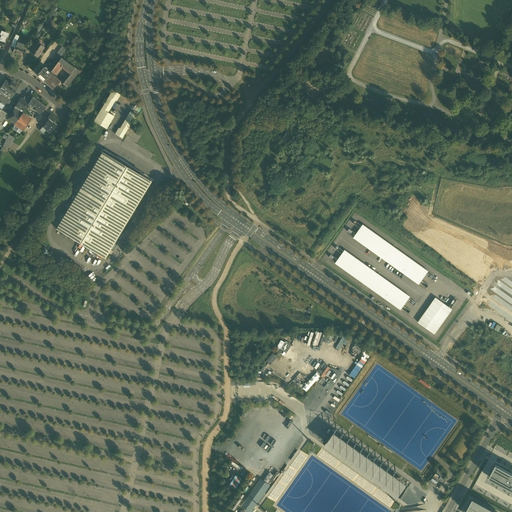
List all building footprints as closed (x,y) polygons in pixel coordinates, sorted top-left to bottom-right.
[(10,46),(14,48),(17,41),(19,36),(16,35),(10,46)] [(13,53),(21,56),(25,44),(17,41),(14,48),(13,53)] [(30,51),(30,52),(38,57),(44,47),(37,42),(34,46),(30,51)] [(65,60),(61,57),(51,73),(54,76),(61,66),(65,61),(65,60)] [(79,72),(65,61),(61,66),(71,74),(62,85),(66,87),(79,72)] [(51,73),(44,67),(37,75),(44,81),(51,73)] [(54,76),(51,73),(44,81),(53,89),(53,88),(60,81),(54,76)] [(18,88),(5,80),(0,88),(0,89),(11,97),(18,88)] [(94,121),(107,129),(115,116),(108,112),(116,100),(117,101),(121,94),(113,89),(94,121)] [(46,107),(33,97),(32,98),(29,103),(28,104),(40,114),(46,107)] [(23,99),(21,98),(16,106),(21,110),(24,111),(28,104),(29,103),(26,101),(23,99)] [(20,112),(15,109),(14,110),(10,116),(8,120),(14,124),(22,114),(20,112)] [(119,127),(115,134),(122,138),(137,115),(130,111),(120,128),(119,127)] [(30,119),(23,113),(22,114),(14,124),(14,125),(23,131),(30,119)] [(50,118),(48,120),(42,127),(50,133),(56,125),(53,123),(54,122),(50,118)] [(14,138),(9,135),(3,145),(8,148),(14,138)] [(151,181),(102,151),(55,229),(104,259),(151,181)] [(354,236),(353,237),(419,284),(420,283),(421,280),(425,275),(427,272),(428,271),(362,225),(362,226),(360,228),(356,234),(354,236)] [(336,262),(335,263),(401,310),(402,308),(403,306),(407,301),(409,298),(410,297),(345,250),(344,252),(342,254),(338,260),(336,262)] [(447,282),(451,284),(450,286),(455,289),(458,282),(450,277),(447,282)] [(448,307),(435,298),(418,323),(434,334),(452,309),(451,308),(448,307)] [(454,299),(448,307),(451,308),(457,300),(454,299)] [(351,366),(351,365),(348,367),(351,372),(359,368),(356,363),(351,366)] [(307,398),(302,406),(305,409),(311,400),(307,398)] [(322,446),(315,456),(389,508),(396,498),(409,480),(335,428),(322,446)] [(301,451),(268,498),(275,503),(308,456),(301,451)] [(256,469),(260,463),(261,463),(265,458),(261,456),(253,467),(256,469)] [(511,472),(495,464),(488,478),(511,490),(511,472)] [(438,469),(429,482),(436,487),(445,474),(438,469)] [(237,474),(230,484),(237,488),(243,478),(237,474)] [(260,481),(242,507),(249,511),(268,487),(260,481)] [(496,511),(472,499),(465,511),(496,511)]
